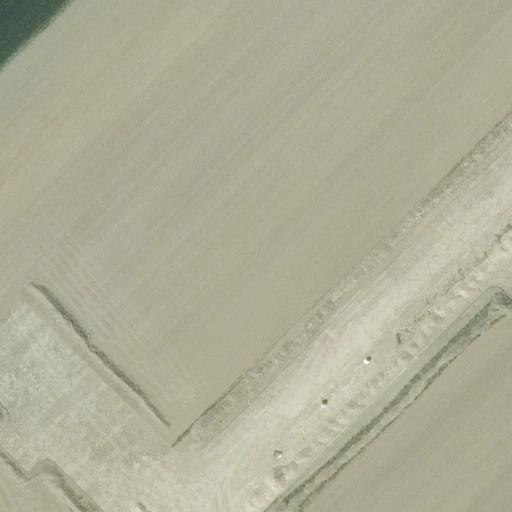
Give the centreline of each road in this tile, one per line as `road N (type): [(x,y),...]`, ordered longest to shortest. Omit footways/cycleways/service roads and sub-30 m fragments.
road 1 (unclassified): [(196,511),(511,200)]
road 2 (unclassified): [(169,511),(0,343)]
